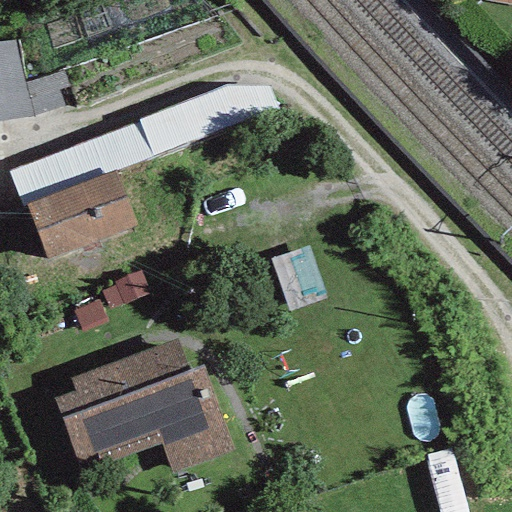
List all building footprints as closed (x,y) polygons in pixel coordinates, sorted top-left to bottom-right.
[(151,158),(277,109),(269,86),(224,85),(137,120),(139,123),(7,172),(22,208),(27,205),(115,171),(151,158)] [(115,171),(27,205),(47,259),(138,225),(115,171)] [(101,293),(110,311),(148,294),(138,272),(113,283),(115,287),(101,293)] [(72,312),(81,334),(105,323),(96,301),(72,312)] [(72,391),(53,399),(77,460),(95,453),(100,467),(160,443),(172,475),(234,451),(203,365),(188,370),(177,339),(68,380),(72,391)]
